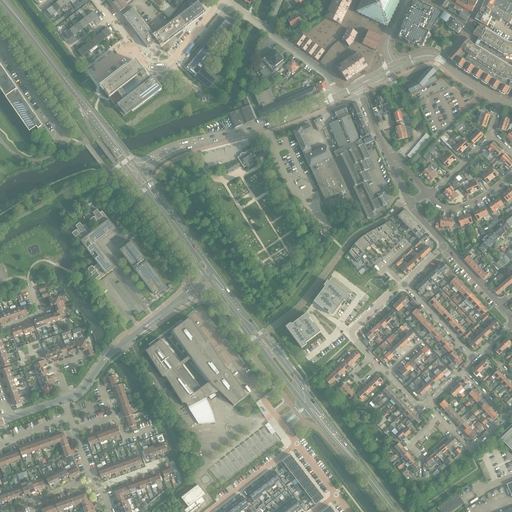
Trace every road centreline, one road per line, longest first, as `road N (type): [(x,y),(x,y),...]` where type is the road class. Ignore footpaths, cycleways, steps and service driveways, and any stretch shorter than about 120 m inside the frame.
road 1 (unclassified): [(162,155),(335,97)]
road 2 (tertiary): [(112,138),(1,0)]
road 3 (residential): [(112,20),(143,60),(162,67),(221,0)]
road 4 (unclassified): [(511,104),(432,56),(394,66)]
